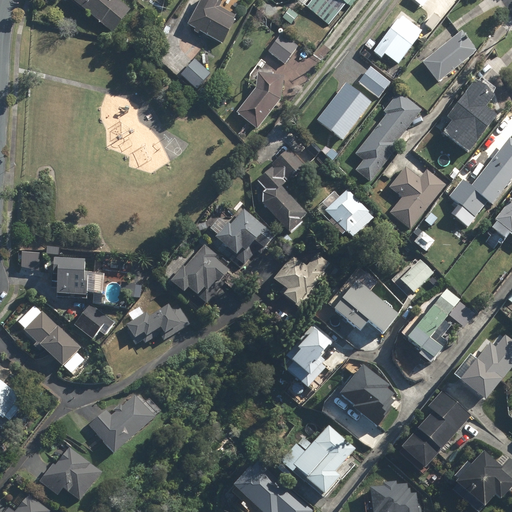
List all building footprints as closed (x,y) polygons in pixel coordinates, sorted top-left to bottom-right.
[(69,0),(66,4),(109,35),(126,12),(109,0),(69,0)] [(198,0),(184,28),(219,46),(231,23),(210,11),(215,1),(212,0),(198,0)] [(381,56),(395,67),(416,40),(394,23),(371,54),(378,60),(381,56)] [(422,62),(437,81),(477,50),(461,30),(422,62)] [(266,53),(282,66),(296,49),(279,36),(266,53)] [(363,48),(368,52),(373,45),(368,41),(363,48)] [(178,77),(193,91),(208,75),(192,61),(178,77)] [(357,84),(376,99),(388,84),(369,69),(357,84)] [(234,116),(254,132),(277,103),(280,79),(256,76),(253,92),(234,116)] [(442,133),(467,153),(496,116),(485,108),(494,96),(475,80),(445,118),(450,122),(442,133)] [(314,123),(339,143),(368,105),(343,86),(314,123)] [(359,172),(370,181),(394,151),(391,148),(407,128),(405,126),(417,111),(398,97),(384,114),(388,117),(357,156),(366,163),(359,172)] [(445,199),(472,220),(484,205),(489,208),(511,178),(511,145),(507,141),(468,189),(459,182),(445,199)] [(294,155),(306,167),(314,159),(302,147),(294,155)] [(260,206),(289,236),(301,225),(298,222),(304,217),(278,190),(301,167),(286,151),(268,168),(270,170),(254,184),(262,193),(260,195),(260,206)] [(323,158),(330,163),(336,156),(329,151),(323,158)] [(392,215),(409,229),(442,187),(427,176),(422,182),(421,181),(420,183),(417,181),(416,182),(412,179),(413,177),(406,172),(392,189),(405,198),(392,215)] [(322,214),(348,242),(370,222),(344,194),(337,200),(334,196),(326,203),(330,207),(322,214)] [(511,198),(493,223),(510,237),(511,234),(511,198)] [(212,240),(243,266),(257,250),(260,253),(273,239),(241,212),(228,226),(225,225),(212,240)] [(411,244),(425,255),(433,244),(419,233),(411,244)] [(194,298),(203,306),(229,275),(211,260),(214,258),(201,247),(182,271),(180,269),(168,284),(180,295),(183,292),(193,299),(194,298)] [(278,300),(292,310),(300,300),(302,301),(322,278),(320,276),(326,268),(314,258),(304,270),(290,259),(270,283),(283,294),(278,300)] [(52,299),(82,300),(82,277),(80,277),(80,264),(48,263),(47,286),(53,286),(52,299)] [(397,283),(410,297),(431,276),(417,263),(397,283)] [(376,328),(395,306),(355,273),(327,306),(353,326),(361,316),(376,328)] [(427,289),(435,296),(440,290),(431,283),(427,289)] [(432,309),(444,319),(457,303),(445,293),(432,309)] [(71,329),(88,342),(95,333),(102,338),(111,326),(87,307),(71,329)] [(432,335),(444,319),(432,309),(404,342),(430,363),(445,346),(432,335)] [(125,331),(134,347),(141,343),(142,345),(157,336),(161,343),(173,335),(176,339),(190,330),(178,310),(169,315),(167,311),(148,323),(145,319),(125,331)] [(21,333),(59,370),(77,352),(39,315),(21,333)] [(334,342),(314,325),(299,342),(303,345),(300,350),(297,347),(286,358),(294,365),(288,371),(308,389),(326,369),(322,365),(325,362),(321,357),(334,342)] [(461,383),(487,402),(511,368),(511,341),(505,336),(496,347),(491,344),(461,383)] [(382,352),(392,362),(398,356),(389,346),(382,352)] [(388,390),(391,386),(362,366),(340,397),(354,407),(352,410),(378,429),(392,410),(390,409),(395,402),(392,400),(395,395),(388,390)] [(0,413),(7,419),(24,396),(0,378),(0,413)] [(398,452),(421,472),(469,418),(441,393),(426,411),(431,415),(398,452)] [(91,425),(117,454),(158,418),(138,395),(124,406),(122,404),(116,409),(118,412),(114,416),(108,410),(91,425)] [(312,480),(330,495),(345,476),(340,471),(358,449),(332,426),(300,465),(314,477),(312,480)] [(303,445),(310,450),(315,444),(308,438),(303,445)] [(67,488),(83,500),(105,472),(72,447),(58,465),(56,463),(43,481),(61,495),(67,488)] [(504,469),(484,452),(456,484),(486,509),(495,498),(501,503),(511,490),(511,479),(502,471),(504,469)] [(249,460),(225,489),(253,511),(306,511),(309,509),(249,460)] [(385,487),(371,489),(373,511),(422,511),(421,504),(418,501),(417,494),(411,494),(410,489),(408,489),(408,484),(397,485),(397,482),(384,484),(385,487)] [(51,511),(52,511),(30,495),(17,511),(15,511),(10,508),(7,511),(51,511)]
